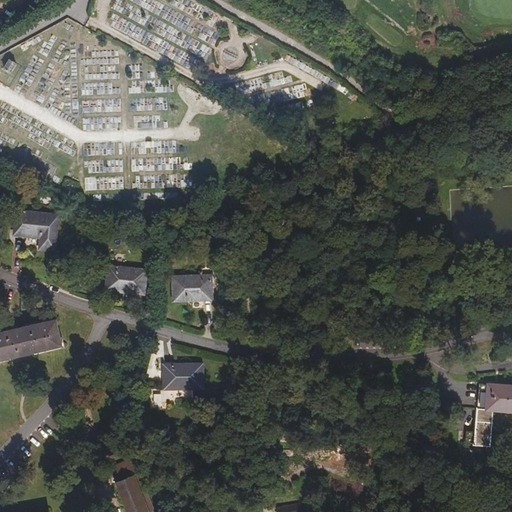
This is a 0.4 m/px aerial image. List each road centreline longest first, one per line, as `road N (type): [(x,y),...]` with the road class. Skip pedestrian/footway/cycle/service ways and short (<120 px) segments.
road 1 (residential): [(511,330),(434,348),(345,355),(246,350),(109,313)]
road 2 (residential): [(214,0),(429,119),(511,91)]
road 3 (residential): [(0,457),(61,391),(109,313)]
